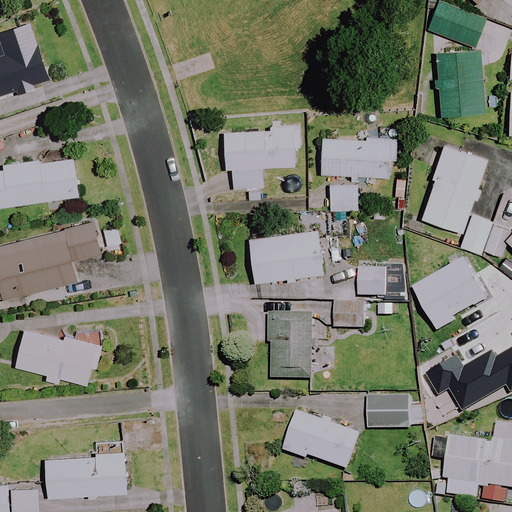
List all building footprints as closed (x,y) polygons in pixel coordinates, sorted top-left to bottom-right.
[(484,18),(438,1),(427,30),(474,47),(484,18)] [(0,96),(49,81),(30,22),(0,31),(0,32),(7,55),(0,57),(0,96)] [(480,50),(440,52),(443,115),(484,113),(483,93),(496,92),(494,66),(481,67),(480,50)] [(233,167),(233,188),(264,188),(264,167),(293,167),(294,148),(301,148),(301,125),(274,125),(274,134),(226,134),(225,167),(233,167)] [(397,138),(368,137),(368,140),(322,138),(321,174),(389,176),(389,159),(396,160),(397,138)] [(483,249),(491,223),(470,216),(487,160),(442,146),(420,218),(465,232),(460,245),(482,252),(483,249)] [(0,207),(80,195),(74,157),(41,162),(41,160),(4,165),(5,170),(0,171),(0,207)] [(357,184),(329,185),(329,210),(358,210),(357,184)] [(101,254),(93,221),(0,245),(0,300),(77,280),(72,262),(101,254)] [(511,229),(491,223),(483,249),(505,256),(510,242),(511,244),(511,229)] [(323,274),(318,231),(250,239),(255,282),(323,274)] [(386,295),(386,267),(357,267),(357,295),(386,295)] [(431,286),(413,287),(415,323),(433,322),(431,286)] [(367,302),(331,302),(331,327),(367,327),(367,302)] [(315,313),(268,312),(267,378),(314,379),(315,313)] [(15,367),(48,372),(47,381),(63,383),(64,379),(89,382),(91,365),(98,366),(102,343),(20,330),(15,367)] [(445,400),(467,397),(467,394),(505,389),(500,341),(439,348),(445,400)] [(412,400),(412,393),(369,393),(368,428),(423,429),(424,400),(412,400)] [(282,450),(308,459),(310,455),(350,469),(364,432),(296,408),(282,450)] [(492,441),(437,435),(435,457),(447,458),(445,479),(436,478),(434,492),(480,497),(481,484),(511,487),(511,421),(495,420),(494,420),(492,441)] [(151,449),(151,437),(125,438),(126,451),(151,449)] [(127,491),(124,452),(44,459),(48,498),(127,491)] [(40,511),(40,483),(0,484),(0,511),(40,511)]
